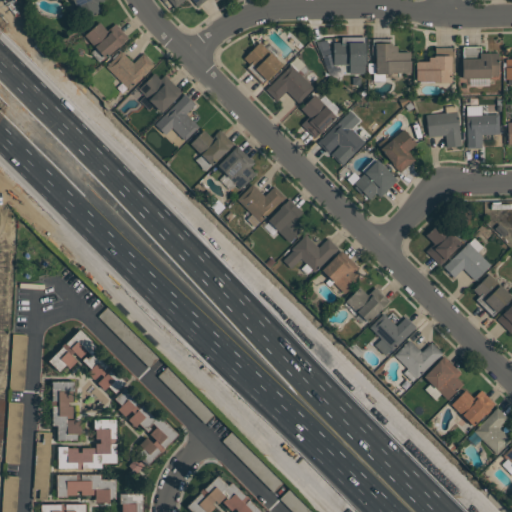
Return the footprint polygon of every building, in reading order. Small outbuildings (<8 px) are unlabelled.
[(103,0),(97,3),(100,11),(82,20),(72,0),(103,0)] [(191,0),(197,7),(205,0),(168,0),(175,8),(184,0),(191,0)] [(105,59),(128,38),(115,23),(107,30),(99,22),(84,36),(105,59)] [(333,65),(348,65),(349,74),(366,73),(365,37),(341,37),(341,42),(333,42),(333,65)] [(410,52),(397,52),(396,41),(374,41),(375,74),(411,73),(410,52)] [(264,82),(282,65),(260,42),(242,59),(264,82)] [(416,82),(451,82),(452,48),(432,47),(431,62),(416,61),(416,82)] [(497,52),(481,53),(481,47),(461,47),(462,78),(498,77),(497,52)] [(143,53),(133,63),(121,51),(105,66),(128,90),(154,65),(143,53)] [(286,91),(297,104),(313,88),(291,65),(265,90),(275,101),(286,91)] [(180,93),(156,70),(138,89),(145,95),(139,101),(149,110),(153,106),(161,113),(180,93)] [(488,78),(469,79),(469,86),(488,85),(488,78)] [(185,141),(198,126),(186,114),(194,105),(185,95),(156,125),(165,134),(172,128),(185,141)] [(300,124),(314,138),(336,117),(314,95),(300,108),(308,117),(300,124)] [(467,147),(481,147),(481,134),(499,134),(498,114),(481,114),(481,106),(466,106),(467,147)] [(364,143),(351,129),(360,120),(350,110),(318,141),(341,165),(364,143)] [(460,146),(457,111),(425,114),(427,137),(445,135),(446,147),(460,146)] [(190,143),(210,165),(233,144),(219,129),(211,137),(204,130),(190,143)] [(400,172),(414,160),(407,151),(416,143),(403,129),(380,150),(400,172)] [(255,172),(250,167),(254,163),(238,145),(217,165),(225,175),(220,180),(232,193),(255,172)] [(396,177),(376,159),(353,184),(373,202),(396,177)] [(295,220),(302,214),(288,199),(267,220),(288,242),(303,228),(295,220)] [(440,265),(460,243),(438,223),(425,236),(433,243),(425,252),(440,265)] [(318,247),(307,235),(281,259),(290,268),(300,258),(313,272),(338,248),(328,238),(318,247)] [(477,251),(482,247),(473,238),(443,266),(453,277),(462,268),(474,281),(490,265),(477,251)] [(344,294),(360,277),(354,272),(358,267),(340,250),(321,271),(344,294)] [(471,292),(494,314),(511,296),(488,274),(471,292)] [(346,300),(367,322),(389,301),(375,287),(367,295),(360,287),(346,300)] [(511,330),(510,333),(496,319),(505,310),(511,303),(511,330)] [(415,328),(405,317),(396,326),(384,313),(369,327),(380,339),(374,344),(385,356),(415,328)] [(48,360),(60,373),(74,360),(70,355),(74,351),(90,368),(86,372),(94,380),(98,376),(100,378),(113,366),(78,331),(48,360)] [(26,335),(12,334),(10,389),(24,390),(26,335)] [(421,352),(409,340),(393,356),(416,377),(441,352),(430,342),(421,352)] [(446,400),(466,381),(442,357),(423,376),(430,384),(424,389),(434,400),(441,394),(446,400)] [(214,414),(168,366),(158,375),(204,424),(214,414)] [(104,390),(111,385),(116,390),(124,382),(112,369),(97,382),(104,390)] [(52,381),(51,424),(57,424),(57,440),(79,440),(79,420),(72,419),(72,404),(73,404),(73,381),(52,381)] [(118,408),(123,416),(138,406),(127,389),(114,397),(120,406),(118,408)] [(473,426),(494,403),(480,390),(473,398),(464,390),(450,405),(473,426)] [(22,402),(7,402),(5,463),(20,463),(22,402)] [(176,435),(143,404),(127,420),(135,427),(139,423),(150,433),(133,451),(148,465),(176,435)] [(496,407),(507,417),(497,427),(510,440),(496,454),(472,431),(496,407)] [(116,419),(94,419),(93,429),(105,429),(105,436),(115,437),(116,419)] [(50,432),(36,432),(33,495),(48,495),(50,432)] [(511,472),(502,462),(506,459),(502,455),(511,444),(511,472)] [(66,463),(93,462),(92,447),(78,448),(66,448),(66,463)] [(56,475),(56,496),(78,496),(78,495),(95,495),(94,503),(113,503),(113,479),(100,479),(100,475),(90,474),(90,481),(76,481),(76,475),(56,475)] [(18,476),(16,511),(1,511),(3,475),(18,476)] [(191,511),(186,507),(200,492),(199,491),(202,488),(203,489),(217,475),(227,486),(231,482),(245,496),(246,495),(249,498),(248,500),(260,511),(235,511),(237,510),(233,507),(230,510),(221,502),(225,498),(224,496),(217,503),(214,500),(211,504),(214,507),(209,511),(191,511)] [(292,511),(279,499),(289,488),(313,511),(292,511)] [(121,511),(121,503),(119,503),(119,493),(141,493),(142,511),(121,511)] [(40,511),(40,504),(60,504),(60,503),(64,503),(64,504),(84,504),(84,511),(40,511)]
